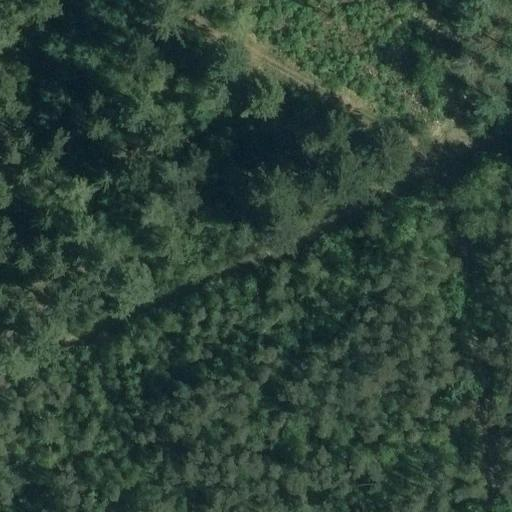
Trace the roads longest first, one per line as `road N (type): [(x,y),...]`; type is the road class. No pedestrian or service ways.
road 1 (track): [(159,0),(451,159),(492,511)]
road 2 (track): [(511,133),(0,383)]
road 3 (track): [(451,159),(423,0)]
